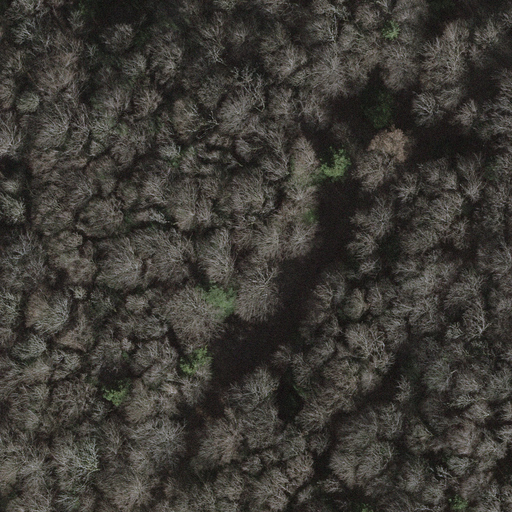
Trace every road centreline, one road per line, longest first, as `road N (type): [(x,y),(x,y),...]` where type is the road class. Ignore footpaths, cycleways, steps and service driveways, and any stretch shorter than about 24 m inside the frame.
road 1 (track): [(147,511),(281,309),(389,176),(511,62)]
road 2 (track): [(477,0),(324,213),(281,309)]
